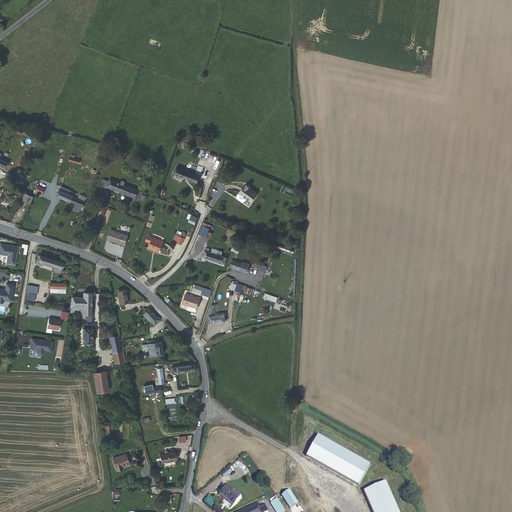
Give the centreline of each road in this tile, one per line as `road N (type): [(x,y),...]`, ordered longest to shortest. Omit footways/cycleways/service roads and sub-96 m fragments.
road 1 (track): [(292,0),(304,180),(293,390),(299,404),(397,459),(422,511)]
road 2 (secondary): [(182,511),(204,392),(192,342),(147,292),(103,261),(0,226)]
road 3 (unknown): [(300,291),(250,283),(198,356)]
